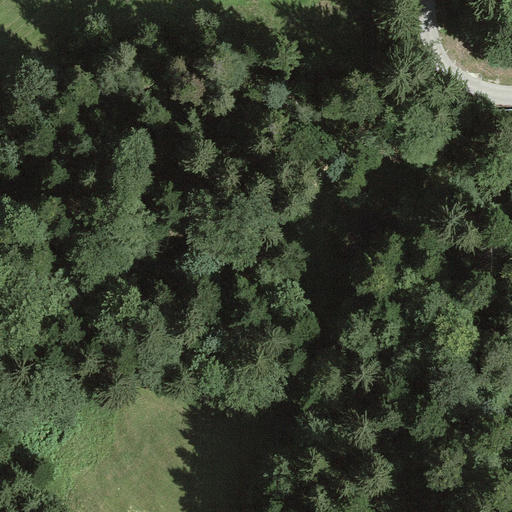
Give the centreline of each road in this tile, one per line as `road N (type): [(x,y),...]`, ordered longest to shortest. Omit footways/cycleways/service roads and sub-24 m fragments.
road 1 (track): [(365,511),(331,440),(329,345),(306,269),(307,241),(361,127),(377,56),(378,0)]
road 2 (unclassified): [(511,95),(481,91),(451,74),(430,41),(427,0)]
